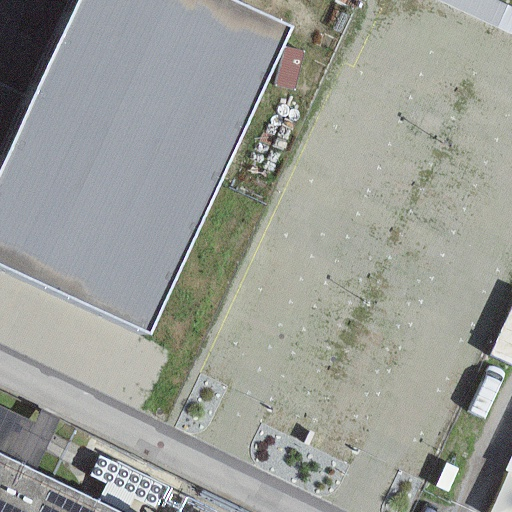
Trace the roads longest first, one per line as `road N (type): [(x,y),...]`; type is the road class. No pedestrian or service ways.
road 1 (unknown): [(202,465),(354,117),(378,99),(410,91),(474,104),(502,132),(511,184)]
road 2 (residential): [(0,366),(299,511)]
road 3 (unknown): [(511,210),(404,511)]
